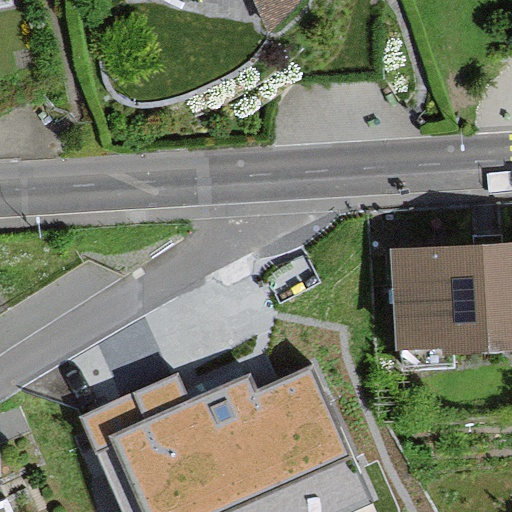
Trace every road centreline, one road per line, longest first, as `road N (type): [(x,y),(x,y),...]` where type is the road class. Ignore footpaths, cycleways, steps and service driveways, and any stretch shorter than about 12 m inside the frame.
road 1 (residential): [(259,173),(246,230),(0,382)]
road 2 (residential): [(0,188),(259,173)]
road 3 (residential): [(259,173),(511,158)]
